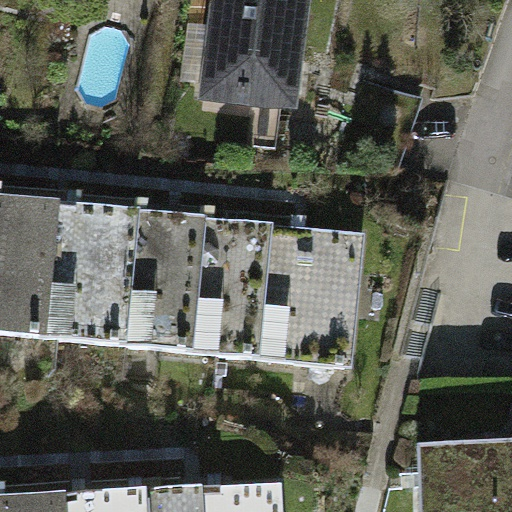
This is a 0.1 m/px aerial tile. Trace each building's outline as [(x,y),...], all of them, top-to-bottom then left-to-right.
[(312,0),(212,0),(201,101),(299,112),(312,0)] [(0,196),(0,330),(46,336),(60,202),(0,196)] [(66,203),(60,202),(46,336),(126,344),(140,211),(66,203)] [(174,214),(140,211),(126,344),(194,351),(208,218),(174,214)] [(272,225),(208,218),(194,351),(258,358),(272,225)] [(301,228),(272,225),(258,358),(353,368),(367,235),(301,228)] [(511,511),(511,440),(489,441),(419,443),(421,511),(511,511)] [(285,511),(283,482),(206,486),(207,511),(285,511)] [(195,487),(148,489),(149,511),(207,511),(206,486),(195,487)] [(79,493),(64,494),(65,511),(149,511),(148,489),(79,493)] [(0,497),(0,511),(65,511),(64,494),(0,497)]
